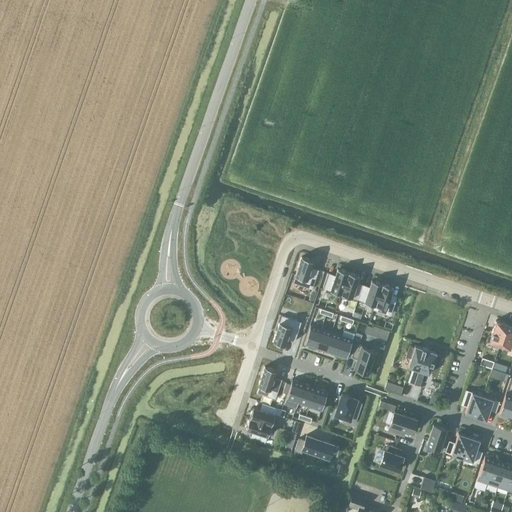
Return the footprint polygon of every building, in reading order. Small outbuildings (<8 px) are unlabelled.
[(301,256),(293,282),(312,289),(315,278),(318,269),(311,267),(313,260),(301,256)] [(328,276),(324,288),(341,294),(348,272),(337,269),(334,278),(328,276)] [(359,275),(348,272),(341,294),(358,299),(362,288),(355,286),(359,275)] [(368,290),(362,288),(358,299),(375,305),(382,283),(371,280),(368,290)] [(393,287),(382,283),(375,305),(373,309),(384,313),(385,308),(392,311),(397,296),(396,296),(395,299),(389,297),(393,287)] [(282,315),(273,341),(285,345),(287,338),(294,341),(301,321),(282,315)] [(488,342),(499,345),(506,324),(496,320),(488,342)] [(511,325),(506,324),(499,345),(511,349),(511,325)] [(304,344),(315,348),(321,328),(310,325),(304,344)] [(315,348),(325,351),(331,332),(321,328),(315,348)] [(325,351),(335,355),(342,335),(331,332),(325,351)] [(335,355),(346,358),(352,339),(342,335),(335,355)] [(357,358),(354,368),(355,368),(355,369),(368,373),(369,373),(374,360),(376,361),(378,354),(376,353),(376,351),(362,347),(362,345),(356,343),(352,357),(357,358)] [(412,368),(408,381),(414,384),(426,349),(415,345),(414,347),(409,345),(406,356),(411,358),(408,366),(412,368)] [(414,384),(420,386),(424,372),(429,374),(432,365),(437,366),(441,355),(436,354),(436,352),(426,349),(414,384)] [(491,368),(494,361),(482,357),(480,364),(491,368)] [(275,398),(281,379),(274,377),(276,370),(264,366),(256,392),(275,398)] [(297,402),(303,383),(292,379),(284,403),(296,407),(298,403),(297,402)] [(308,406),(315,387),(303,383),(297,402),(298,403),(308,406)] [(320,410),(327,391),(315,387),(308,406),(320,410)] [(468,403),(465,413),(475,416),(483,395),(466,389),(462,401),(468,403)] [(351,396),(342,393),(335,414),(349,418),(348,421),(355,424),(362,403),(355,401),(356,399),(351,397),(351,396)] [(499,413),(509,417),(511,408),(511,396),(505,394),(499,413)] [(500,401),(483,395),(475,416),(486,420),(490,410),(496,412),(500,401)] [(276,407),(265,404),(263,410),(253,406),(249,417),(271,425),(276,407)] [(412,432),(416,419),(394,411),(389,424),(392,425),(390,431),(401,435),(403,429),(412,432)] [(249,417),(246,428),(256,431),(253,438),(265,441),(271,425),(249,417)] [(443,439),(446,428),(433,424),(426,445),(442,450),(446,440),(443,439)] [(462,457),(469,436),(458,432),(455,442),(449,440),(445,452),(462,457)] [(295,450),(301,452),(303,448),(329,457),(333,444),(321,440),(321,439),(315,437),(315,438),(306,435),(305,440),(299,438),(295,450)] [(479,463),(483,451),(476,449),(480,439),(469,436),(462,457),(479,463)] [(400,461),(402,456),(399,455),(401,449),(389,445),(387,451),(384,450),(380,463),(399,470),(401,462),(400,461)] [(495,459),(485,455),(476,480),(487,483),(495,459)] [(495,459),(487,483),(497,487),(505,462),(495,459)] [(511,477),(511,464),(505,462),(497,487),(508,490),(511,477)] [(422,482),(420,488),(431,492),(433,486),(422,482)] [(450,491),(448,497),(455,499),(457,493),(450,491)] [(358,509),(357,511),(379,511),(380,511),(364,505),(366,497),(353,493),(349,506),(358,509)]
